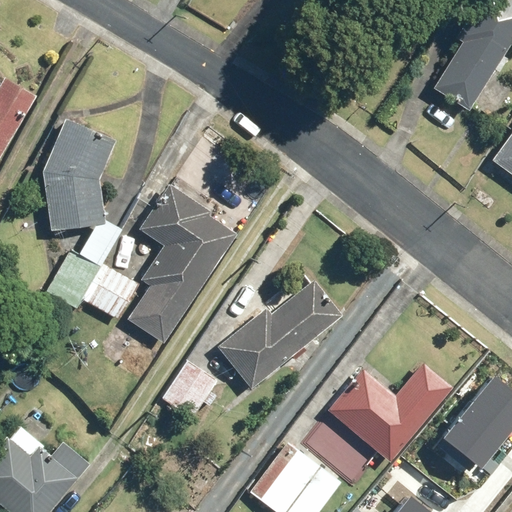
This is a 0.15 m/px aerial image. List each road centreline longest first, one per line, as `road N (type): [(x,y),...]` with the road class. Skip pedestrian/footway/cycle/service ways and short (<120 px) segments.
road 1 (residential): [(95,0),(310,135),(511,299)]
road 2 (unknown): [(429,232),(194,511)]
